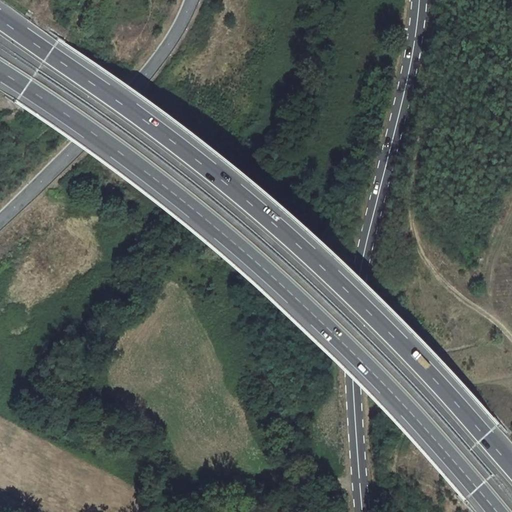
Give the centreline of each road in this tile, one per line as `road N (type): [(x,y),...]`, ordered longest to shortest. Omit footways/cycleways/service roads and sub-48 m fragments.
road 1 (motorway): [(511,462),(262,213),(0,20)]
road 2 (motorway): [(0,70),(236,246),(360,360),(494,511)]
road 3 (secondary): [(363,511),(352,366),(362,257),(419,0)]
road 4 (track): [(511,335),(425,260),(409,220),(429,74),(415,33)]
road 5 (tertiary): [(0,218),(134,87),(176,35),(192,0)]
